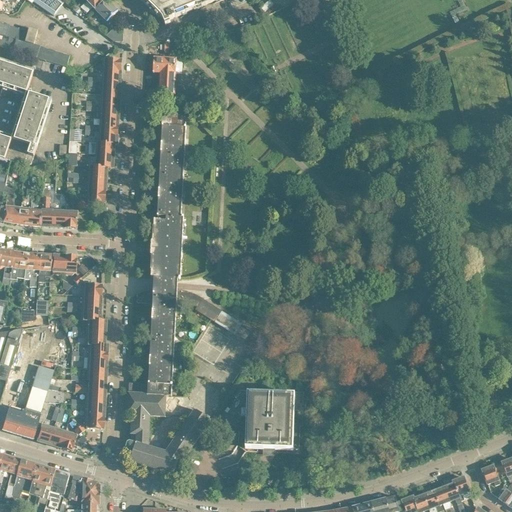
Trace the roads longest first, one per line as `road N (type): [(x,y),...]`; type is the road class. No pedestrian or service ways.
road 1 (unclassified): [(124,244),(135,26),(123,0)]
road 2 (unclassified): [(115,477),(124,244)]
road 3 (unclassified): [(242,505),(349,497),(466,457)]
road 4 (unclassified): [(115,477),(194,501),(242,505)]
road 5 (unclassified): [(124,244),(0,235)]
road 6 (unclassified): [(0,442),(115,477)]
